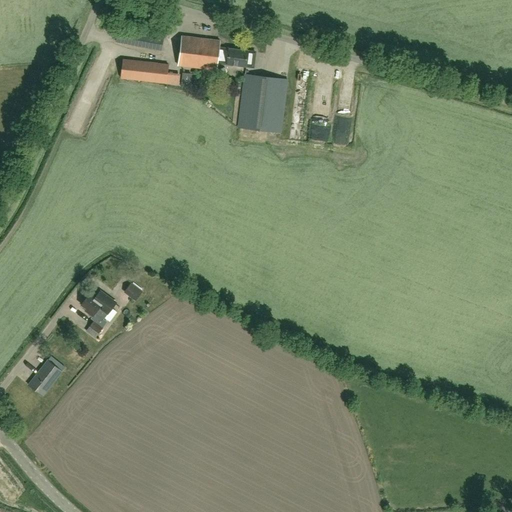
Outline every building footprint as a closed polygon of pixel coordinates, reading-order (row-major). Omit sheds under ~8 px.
[(119,22),(116,42),(161,50),(165,31),(119,22)] [(216,71),(217,63),(253,67),(255,55),(252,55),(248,55),(248,51),(219,48),(219,42),(182,37),(178,66),(216,71)] [(121,79),(166,84),(168,64),(123,59),(121,79)] [(180,72),(179,79),(190,80),(191,73),(180,72)] [(245,74),(238,128),(280,133),(287,80),(245,74)] [(131,284),(125,292),(136,300),(142,292),(131,284)] [(94,298),(89,294),(81,305),(86,309),(85,310),(96,319),(90,327),(98,333),(107,322),(104,320),(116,303),(100,291),(94,298)] [(47,360),(28,385),(42,396),(62,371),(47,360)]
